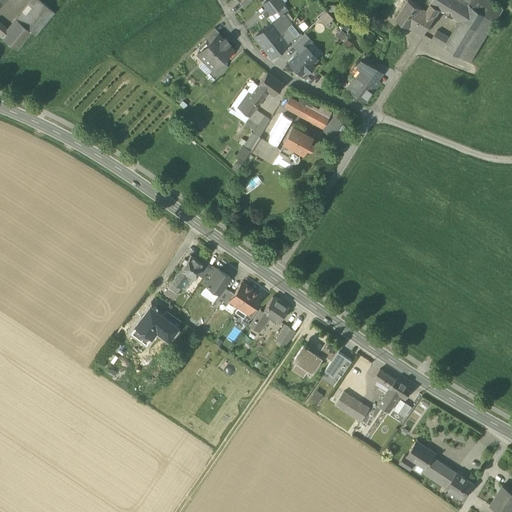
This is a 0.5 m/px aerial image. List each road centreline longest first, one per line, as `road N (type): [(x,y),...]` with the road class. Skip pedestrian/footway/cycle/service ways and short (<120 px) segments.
road 1 (tertiary): [(0,108),(99,157),(275,280)]
road 2 (tertiary): [(275,280),(511,434)]
road 3 (track): [(314,308),(177,511)]
road 4 (residential): [(372,114),(283,78),(246,47),(219,0)]
road 5 (unclassified): [(372,114),(275,280)]
road 6 (residential): [(511,160),(483,157),(372,114)]
